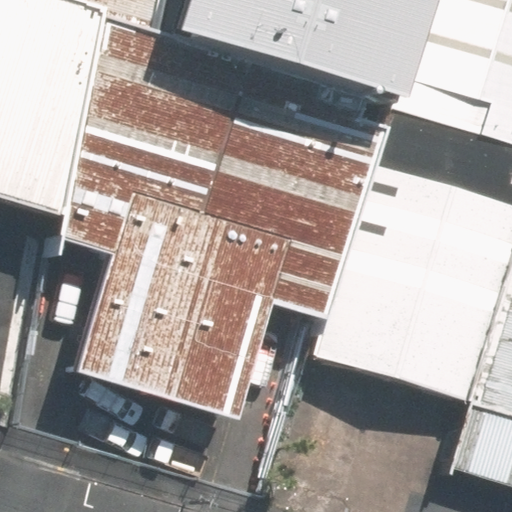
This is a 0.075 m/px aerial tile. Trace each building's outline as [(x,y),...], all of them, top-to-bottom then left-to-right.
[(0,0),(0,201),(50,216),(78,10),(41,0),(0,0)] [(146,0),(41,0),(78,10),(141,29),(146,0)] [(165,0),(155,34),(377,100),(407,0),(165,0)] [(311,320),(300,357),(456,402),(511,213),(511,0),(407,0),(377,100),(311,320)] [(95,254),(61,371),(223,420),(258,306),(311,320),(377,100),(155,34),(141,29),(78,10),(50,216),(51,244),(95,254)] [(511,213),(456,402),(438,469),(511,494),(511,213)]
